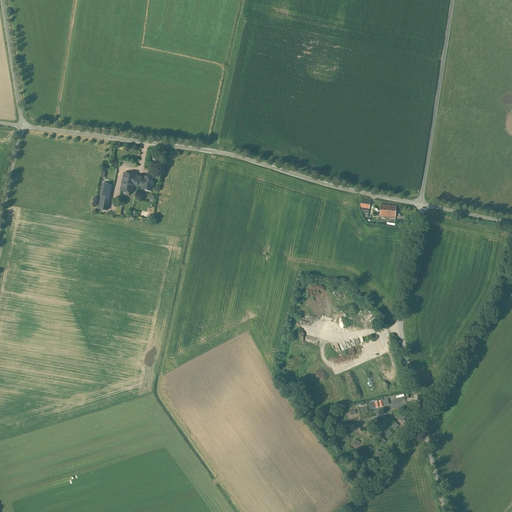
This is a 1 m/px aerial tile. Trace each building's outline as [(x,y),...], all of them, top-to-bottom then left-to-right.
[(136,176),(124,173),(121,191),(133,193),(134,185),(137,185),(137,186),(142,187),(144,177),(143,177),(139,176),(136,176)] [(155,179),(144,177),(143,177),(144,177),(142,187),(153,189),(155,179)] [(112,185),(103,184),(98,209),(107,210),(112,185)] [(370,201),(361,200),(360,207),(369,209),(370,201)] [(396,206),(380,205),(380,216),(395,217),(396,206)]
